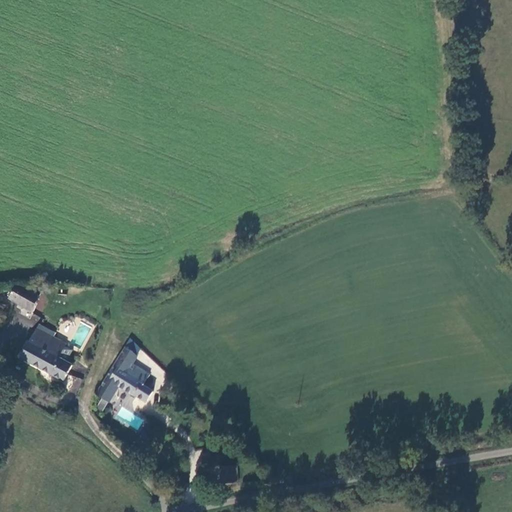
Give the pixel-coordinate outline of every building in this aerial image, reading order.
[(39,297),(17,285),(10,299),(28,311),(39,297)] [(40,325),(38,330),(54,338),(57,334),(40,325)] [(54,338),(38,330),(24,358),(65,381),(73,365),(68,362),(60,358),(66,347),(67,345),(54,338)] [(137,354),(132,348),(125,344),(95,392),(109,400),(119,384),(135,395),(136,394),(146,400),(153,389),(143,383),(149,372),(132,362),(137,354)] [(60,358),(68,362),(74,351),(66,347),(60,358)] [(236,483),(236,474),(220,476),(221,484),(236,483)]
